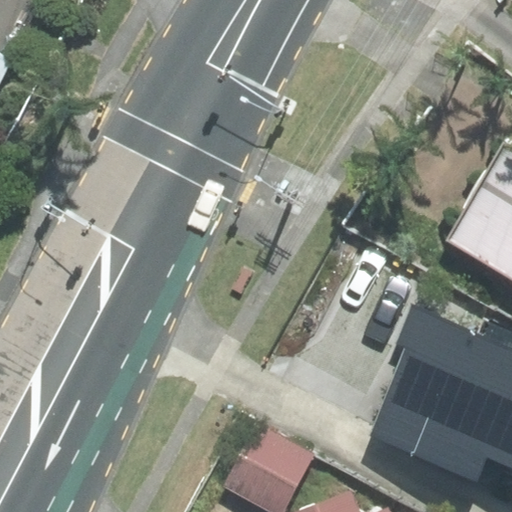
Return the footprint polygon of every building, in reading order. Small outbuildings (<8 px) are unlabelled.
[(0,102),(20,59),(0,49),(0,102)] [(511,274),(511,163),(461,241),(511,274)] [(511,336),(416,297),(398,340),(414,346),(390,405),(432,422),(420,452),(491,481),(503,450),(511,454),(511,336)] [(230,483),(284,511),(290,511),(323,450),(264,419),(230,483)] [(403,511),(397,497),(377,505),(368,483),(298,511),(403,511)]
